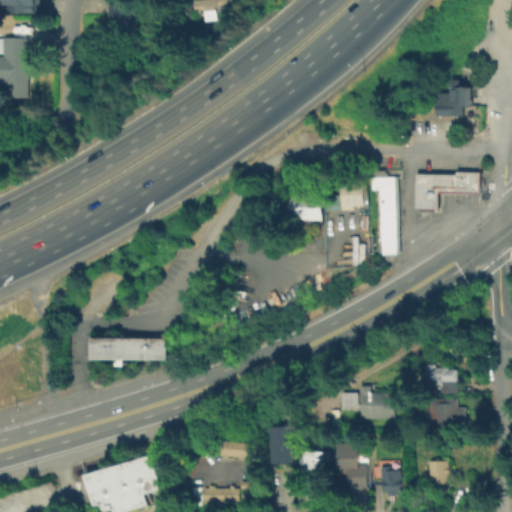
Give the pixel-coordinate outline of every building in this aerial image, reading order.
[(8,0),(42,0),(42,1),(40,0),(39,10),(10,9),(10,1),(8,1),(8,0)] [(231,0),(232,7),(218,9),(219,18),(207,20),(206,9),(189,11),(187,0),(231,0)] [(132,3),(132,32),(109,32),(109,2),(132,3)] [(30,83),(30,97),(13,97),(13,83),(0,83),(0,58),(8,58),(8,39),(31,39),(30,83)] [(449,91),(449,78),(459,77),(459,86),(469,86),(469,105),(461,105),(462,114),(434,115),(434,91),(449,91)] [(398,253),(381,253),(381,241),(378,241),(377,189),(370,189),(370,169),(384,169),(384,171),(386,171),(386,176),(397,176),(398,253)] [(479,193),(438,192),(438,209),(414,209),(415,173),(454,173),(454,170),(479,170),(479,193)] [(364,204),(354,204),(354,209),(328,207),(329,193),(341,194),(342,185),(365,186),(364,204)] [(323,218),(290,218),(290,193),(323,194),(323,218)] [(167,359),(124,359),(124,365),(114,365),(114,359),(92,359),(92,337),(167,337),(167,359)] [(457,379),(443,379),(443,384),(441,384),(441,388),(427,388),(427,362),(437,362),(437,366),(449,366),(449,368),(457,368),(457,379)] [(396,418),(364,417),(364,409),(344,409),(344,391),(363,391),(363,385),(375,385),(375,390),(396,391),(396,418)] [(465,419),(456,419),(456,427),(431,427),(431,397),(458,396),(458,407),(465,407),(465,419)] [(295,462),(274,462),(273,425),(295,425),(295,462)] [(241,458),(242,455),(228,454),(228,456),(224,456),(224,453),(220,453),(222,439),(252,442),(250,456),(246,456),(245,458),(241,458)] [(368,488),(348,488),(348,473),(339,473),(338,441),(359,441),(359,463),(367,463),(368,488)] [(326,449),(326,502),(305,502),(305,491),(313,491),(313,475),(303,475),(303,449),(326,449)] [(148,503),(120,511),(113,511),(112,509),(104,511),(101,505),(94,507),(84,474),(149,453),(160,487),(144,492),(148,503)] [(452,472),(448,472),(448,478),(444,478),(444,489),(428,489),(428,480),(421,480),(421,470),(428,470),(428,459),(447,459),(447,465),(452,465),(452,472)] [(401,490),(396,490),(396,494),(387,495),(387,491),(382,491),(381,464),(391,464),(391,469),(400,469),(401,490)] [(243,501),(244,496),(241,496),(241,492),(243,492),(244,488),(241,488),(241,480),(253,480),(252,501),(243,501)] [(239,501),(204,501),(204,487),(209,487),(209,484),(213,484),(213,487),(230,487),(230,484),(233,484),(233,487),(239,487),(239,501)]
